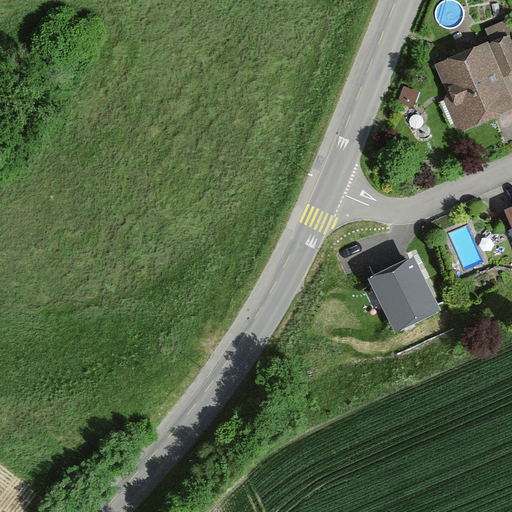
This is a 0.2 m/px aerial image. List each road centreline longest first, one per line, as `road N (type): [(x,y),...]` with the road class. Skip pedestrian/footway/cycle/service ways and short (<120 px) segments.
road 1 (tertiary): [(109,511),(260,323),(327,189)]
road 2 (tertiary): [(327,189),(403,0)]
road 3 (residential): [(327,189),(397,212),(511,167)]
